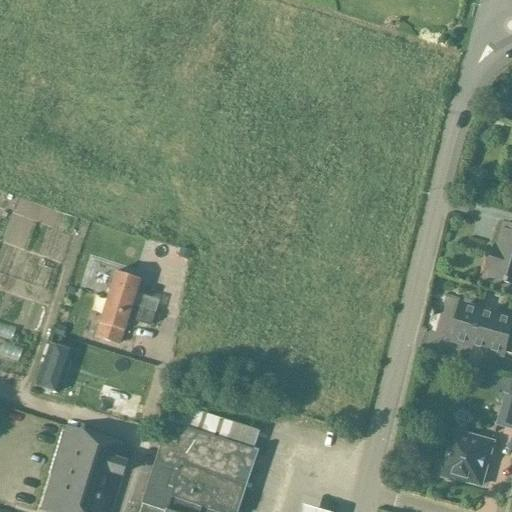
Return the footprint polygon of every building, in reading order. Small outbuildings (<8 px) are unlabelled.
[(511,225),(505,224),(499,245),(496,244),(488,273),(490,274),(489,277),(511,284),(511,225)] [(138,280),(114,273),(105,300),(153,315),(156,304),(133,296),(138,280)] [(125,319),(149,326),(153,315),(105,300),(94,337),(117,345),(125,319)] [(511,327),(511,319),(464,306),(454,340),(504,355),(511,327)] [(92,380),(84,405),(135,421),(143,395),(92,380)] [(511,383),(509,396),(505,395),(496,426),(511,430),(511,383)] [(235,511),(255,452),(251,451),(257,433),(172,405),(136,511),(235,511)] [(110,511),(131,447),(64,426),(38,511),(110,511)] [(493,443),(450,431),(443,459),(441,458),(437,472),(439,477),(453,480),(453,478),(481,486),(493,443)]
